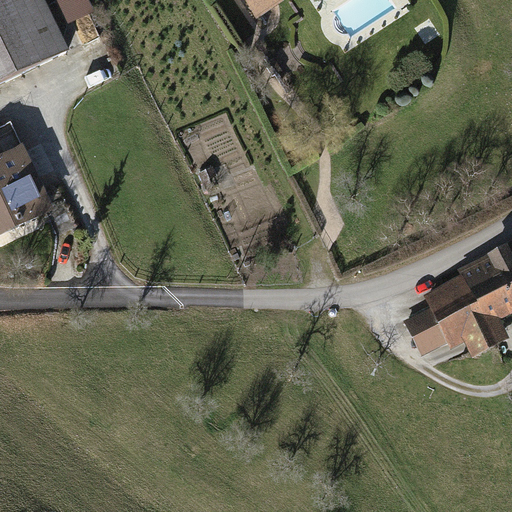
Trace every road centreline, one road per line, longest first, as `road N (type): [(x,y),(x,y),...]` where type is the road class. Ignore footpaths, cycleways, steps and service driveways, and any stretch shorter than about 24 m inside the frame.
road 1 (residential): [(511,225),(362,292),(302,299),(0,296)]
road 2 (unknown): [(113,297),(40,104)]
